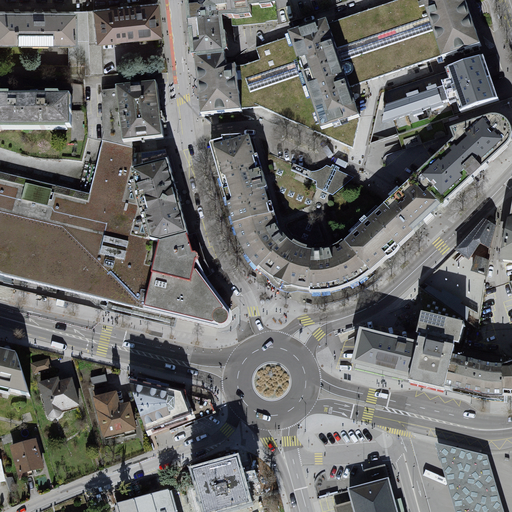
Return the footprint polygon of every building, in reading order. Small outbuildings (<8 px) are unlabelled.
[(187,0),(190,24),(225,21),(253,19),(252,9),(261,8),(261,9),(274,8),(274,7),(277,6),(278,6),(277,0),(187,0)] [(257,49),(261,61),(239,67),(244,110),(262,108),(325,135),(355,149),(361,122),(350,88),(370,81),(443,57),(424,0),(398,0),(330,24),(257,49)] [(466,0),(424,0),(443,57),(444,60),(483,48),(472,16),(471,12),(466,0)] [(159,5),(93,11),(96,44),(162,37),(159,5)] [(76,13),(0,12),(0,44),(76,45),(76,13)] [(225,21),(190,24),(193,56),(194,59),(196,59),(228,56),(229,56),(229,53),(225,21)] [(228,56),(196,59),(202,108),(203,116),(244,112),(244,110),(239,67),(229,68),(228,56)] [(485,58),(448,71),(463,114),(500,102),(485,58)] [(448,71),(381,93),(370,144),(463,114),(448,71)] [(164,87),(101,90),(101,142),(134,175),(175,162),(167,108),(164,87)] [(73,98),(0,99),(0,132),(73,131),(73,98)] [(453,131),(456,142),(412,182),(444,213),(511,148),(511,144),(511,128),(511,126),(505,120),(498,118),(491,118),(453,131)] [(194,238),(161,244),(150,243),(134,175),(101,142),(88,138),(82,165),(11,156),(0,151),(0,275),(20,281),(112,303),(152,312),(160,278),(200,286),(202,272),(204,265),(194,238)] [(217,162),(238,231),(278,218),(251,138),(213,148),(217,162)] [(175,162),(134,175),(150,243),(161,244),(194,238),(175,162)] [(310,172),(295,165),(291,172),(309,180),(316,182),(316,186),(316,189),(333,197),(353,179),(326,167),(323,170),(318,172),(315,173),(310,172)] [(395,198),(345,243),(374,277),(426,230),(444,213),(412,182),(395,198)] [(281,229),(278,218),(238,231),(243,246),(252,263),(260,274),(272,282),(284,287),(297,293),(314,296),(330,296),(347,292),(358,288),(367,282),(374,277),(345,243),(338,248),(328,251),(319,253),(311,253),(302,251),(294,245),(286,238),(281,229)] [(486,222),(456,252),(471,263),(482,247),(491,252),(498,228),(486,222)] [(490,262),(478,258),(472,273),(487,278),(490,262)] [(237,318),(202,272),(200,286),(160,278),(152,312),(227,331),(233,330),(237,325),(238,322),(237,318)] [(430,286),(425,291),(469,323),(470,310),(462,305),(464,302),(444,290),(443,294),(430,286)] [(425,291),(419,287),(425,315),(465,324),(466,321),(425,291)] [(465,324),(425,315),(418,345),(424,346),(415,385),(450,393),(458,360),(465,324)] [(418,345),(364,332),(356,370),(415,385),(424,346),(418,345)] [(18,354),(0,349),(0,390),(31,398),(18,354)] [(47,358),(31,363),(34,373),(50,368),(47,358)] [(508,401),(507,368),(499,368),(481,365),(458,360),(450,393),(495,401),(508,401)] [(75,377),(37,386),(45,419),(83,411),(75,377)] [(189,396),(129,380),(151,437),(197,420),(189,396)] [(124,407),(120,394),(97,401),(108,442),(142,433),(134,404),(124,407)] [(37,440),(11,446),(19,476),(44,470),(37,440)] [(505,511),(502,501),(498,489),(495,478),(492,468),(489,459),(437,446),(441,459),(444,470),(448,481),(451,493),(455,506),(457,511),(505,511)] [(243,466),(198,478),(207,511),(249,511),(255,511),(243,466)] [(399,511),(387,467),(366,472),(370,487),(351,492),(355,505),(337,510),(337,511),(399,511)] [(183,511),(177,490),(122,504),(123,511),(183,511)]
